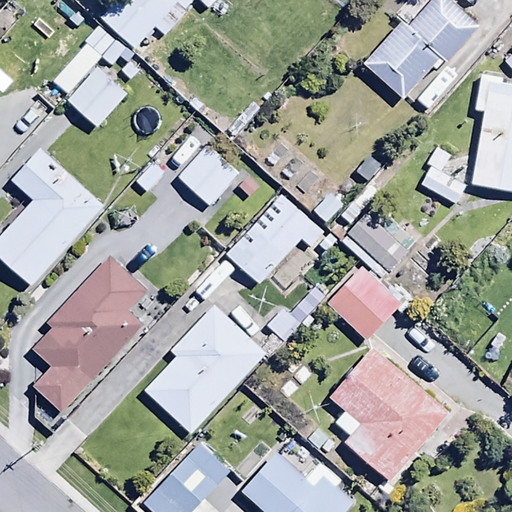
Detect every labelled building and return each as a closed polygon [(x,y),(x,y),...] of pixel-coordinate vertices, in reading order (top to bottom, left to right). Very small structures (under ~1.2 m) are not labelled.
[(173,0),(116,0),(98,21),(134,52),(154,30),(166,40),(186,17),(183,15),(195,0),(197,0),(210,11),(220,0),(177,0),(176,2),(173,0)] [(439,0),(411,33),(400,24),(364,67),(403,101),(437,61),(445,68),(478,30),(442,0),(439,0)] [(67,96),(116,42),(98,27),(82,44),(86,48),(53,84),(67,96)] [(128,95),(97,69),(67,104),(84,119),(77,127),(93,141),(102,131),(100,128),(128,95)] [(511,88),(501,87),(502,80),(479,77),(475,114),(482,115),(472,188),(511,193),(511,88)] [(239,177),(205,150),(179,183),(212,210),(239,177)] [(449,157),(437,150),(417,186),(457,208),(468,189),(440,174),(449,157)] [(103,209),(41,151),(10,185),(33,206),(0,241),(0,262),(29,289),(103,209)] [(278,199),(225,258),(256,289),(271,274),(303,241),(311,248),(322,237),(281,197),(278,199)] [(412,246),(369,211),(341,245),(384,281),(412,246)] [(145,294),(108,259),(48,325),(54,330),(33,352),(52,370),(33,389),(62,416),(143,329),(127,314),(145,294)] [(362,271),(327,308),(366,345),(401,307),(362,271)] [(285,311),(266,330),(282,345),(326,300),(316,290),(290,316),(285,311)] [(189,438),(265,355),(212,306),(167,354),(174,360),(142,394),(189,438)] [(448,414),(372,354),(331,406),(342,415),(334,426),(350,438),(342,447),(391,486),(448,414)] [(458,445),(445,431),(416,457),(428,471),(458,445)] [(198,511),(232,474),(201,446),(145,508),(149,511),(198,511)] [(348,511),(353,507),(334,490),(339,484),(318,466),(302,484),(273,459),(242,495),(261,511),(348,511)]
